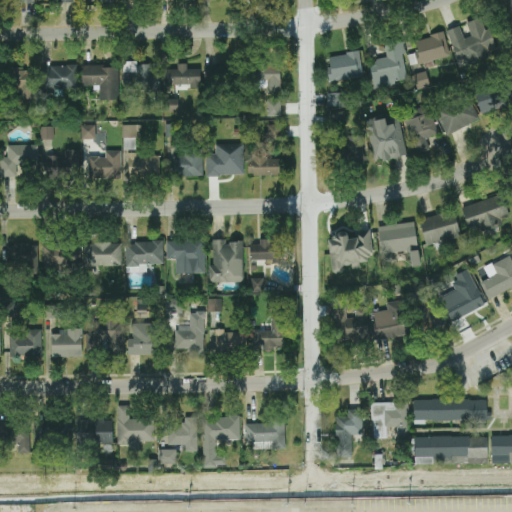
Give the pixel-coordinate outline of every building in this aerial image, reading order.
[(447,31),(458,61),(465,59),(467,65),(491,56),(489,50),(494,48),(483,17),(466,23),(471,36),(464,39),(459,26),(447,31)] [(413,41),(419,64),(450,56),(444,33),(413,41)] [(407,79),(402,43),(385,45),(387,58),(369,61),(374,88),(396,85),(395,81),(407,79)] [(329,56),(330,67),(327,67),(329,82),(363,77),(359,52),(329,56)] [(151,63),(123,63),(123,91),(145,91),(145,100),(160,100),(160,73),(151,73),(151,63)] [(231,63),(204,65),(205,85),(231,83),(231,63)] [(187,69),(187,64),(177,64),(177,69),(168,69),(167,84),(190,84),(190,88),(200,88),(201,69),(187,69)] [(40,67),(41,93),(54,93),(54,90),(78,89),(77,65),(40,67)] [(82,86),(99,86),(99,100),(119,100),(119,66),(82,66),(82,86)] [(267,88),(268,94),(281,94),(280,66),(255,66),(255,88),(267,88)] [(34,99),(33,71),(11,71),(11,92),(21,92),(22,99),(34,99)] [(413,75),(417,90),(430,86),(426,71),(413,75)] [(327,93),(328,107),(344,106),(343,93),(327,93)] [(479,121),(467,95),(434,109),(446,136),(479,121)] [(178,111),(178,99),(165,99),(165,111),(178,111)] [(281,116),(281,99),(267,99),(267,116),(281,116)] [(426,138),(437,135),(430,106),(404,113),(414,153),(429,149),(426,138)] [(345,111),(330,111),(331,125),(345,124),(345,111)] [(373,163),(406,157),(400,120),(387,122),(386,118),(366,122),(373,163)] [(166,137),(177,137),(176,124),(165,125),(166,137)] [(96,125),(81,125),(82,140),(96,140),(96,125)] [(136,125),(123,125),(123,150),(137,149),(136,125)] [(266,125),(266,142),(282,142),(281,125),(266,125)] [(54,127),(41,126),(41,139),(54,140),(54,127)] [(340,162),(364,163),(365,137),(342,135),(340,162)] [(244,144),(216,145),(216,154),(207,154),(207,176),(244,175),(244,144)] [(0,173),(0,177),(17,177),(16,167),(38,167),(38,145),(8,145),(8,158),(0,157),(0,173)] [(173,155),(174,177),(203,176),(202,148),(190,149),(190,155),(173,155)] [(79,150),(65,150),(65,156),(47,156),(48,179),(80,178),(79,150)] [(90,179),(121,178),(120,151),(105,151),(105,157),(89,157),(90,179)] [(281,175),(280,159),(271,159),(271,151),(249,151),(249,176),(281,175)] [(128,155),(129,177),(160,176),(159,154),(128,155)] [(462,206),(469,233),(510,222),(502,195),(462,206)] [(420,220),(427,246),(461,237),(454,211),(420,220)] [(406,251),(408,267),(420,266),(415,222),(378,227),(381,254),(406,251)] [(329,239),(332,274),(345,272),(344,268),(361,266),(360,263),(373,262),(369,230),(358,231),(358,238),(348,239),(347,231),(336,233),(337,239),(329,239)] [(272,239),(259,240),(259,244),(250,245),(251,262),(284,261),(283,243),(272,244),(272,239)] [(167,260),(176,259),(176,274),(205,273),(204,240),(167,241),(167,260)] [(212,240),(213,266),(209,266),(209,283),(244,282),(243,242),(225,242),(225,240),(212,240)] [(126,242),(126,269),(146,269),(146,265),(163,264),(163,242),(126,242)] [(122,243),(84,243),(85,266),(122,266),(122,243)] [(38,244),(7,244),(7,268),(38,268),(38,244)] [(43,245),(44,270),(72,269),(71,259),(78,259),(77,244),(43,245)] [(484,268),(489,279),(481,282),(489,300),(511,289),(511,259),(510,256),(484,268)] [(454,290),(438,297),(451,322),(486,305),(469,271),(450,280),(454,290)] [(264,278),(252,278),(251,292),(264,292),(264,278)] [(410,335),(404,300),(387,303),(388,311),(370,313),(374,341),(410,335)] [(16,302),(4,302),(4,317),(16,317),(16,302)] [(62,305),(45,305),(45,318),(62,318),(62,305)] [(367,307),(355,307),(356,317),(346,318),(345,306),(333,307),(336,342),(369,340),(367,307)] [(124,355),(123,321),(118,321),(118,311),(100,311),(100,321),(93,321),(93,333),(86,333),(87,352),(108,351),(108,355),(124,355)] [(276,351),(276,346),(285,346),(284,320),(271,320),(271,331),(253,332),(254,341),(250,341),(250,352),(276,351)] [(129,355),(160,355),(159,323),(132,324),(132,340),(128,340),(129,355)] [(204,354),(203,326),(176,327),(177,350),(190,349),(190,354),(204,354)] [(83,357),(82,329),(67,329),(67,335),(51,335),(52,357),(83,357)] [(24,330),(24,335),(10,335),(10,358),(42,357),(41,330),(24,330)] [(215,332),(216,355),(246,353),(246,331),(215,332)] [(413,420),(459,421),(459,424),(487,425),(487,400),(413,399),(413,420)] [(372,402),(373,439),(387,438),(387,428),(397,427),(397,436),(409,436),(408,402),(372,402)] [(118,443),(155,443),(154,419),(130,419),(130,406),(117,406),(118,443)] [(352,458),(352,435),(362,435),(363,410),(348,410),(348,416),(336,416),(335,457),(352,458)] [(245,424),(246,445),(286,444),(285,416),(267,417),(268,423),(245,424)] [(240,418),(203,417),(203,466),(225,467),(225,456),(216,456),(216,440),(240,440),(240,418)] [(197,418),(175,418),(175,429),(167,429),(168,445),(185,445),(185,451),(197,451),(197,418)] [(113,421),(80,420),(79,443),(113,443),(113,421)] [(35,423),(36,443),(73,441),(72,421),(35,423)] [(30,453),(29,423),(0,424),(0,445),(17,445),(17,454),(30,453)] [(511,435),(491,436),(492,463),(511,462),(511,435)] [(487,437),(414,437),(414,464),(488,464),(487,437)] [(177,464),(176,449),(158,450),(158,464),(177,464)]
